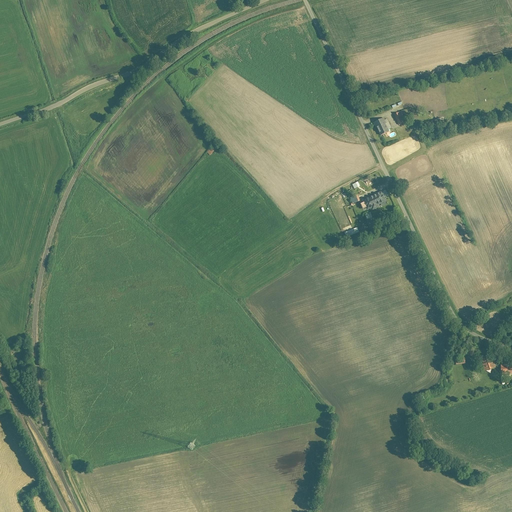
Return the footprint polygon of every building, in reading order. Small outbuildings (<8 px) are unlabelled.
[(408,110),(400,112),(403,122),(411,120),(408,110)] [(397,113),(392,115),(396,126),(401,124),(397,113)] [(381,120),(372,124),(379,138),(387,133),(385,128),(388,127),(386,123),(383,125),(381,120)] [(211,147),(205,153),(209,156),(214,149),(211,147)] [(368,199),(373,210),(378,207),(377,205),(385,201),(382,193),(368,199)] [(349,197),(351,204),(359,200),(356,194),(349,197)] [(363,202),(352,205),(355,215),(366,212),(363,202)] [(363,214),(368,227),(374,225),(369,212),(363,214)] [(353,229),(343,232),(345,237),(355,234),(353,229)] [(480,359),(484,372),(495,369),(493,362),(487,364),(485,357),(480,359)] [(511,365),(500,366),(501,375),(511,374),(511,365)]
